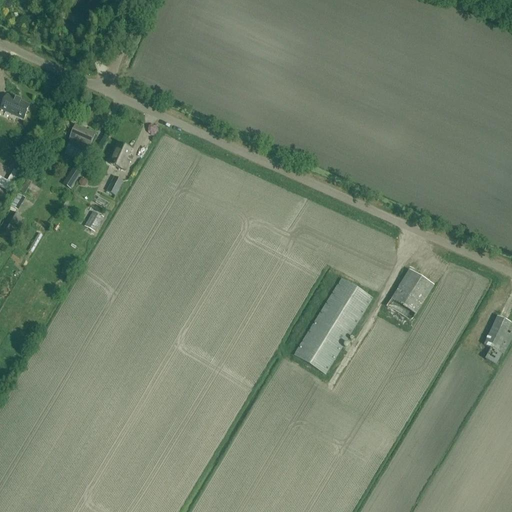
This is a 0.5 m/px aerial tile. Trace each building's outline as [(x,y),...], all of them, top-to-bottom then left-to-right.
[(7,96),(1,110),(24,120),(30,106),(21,102),(22,101),(16,99),(16,100),(7,96)] [(90,148),(95,135),(76,126),(70,140),(71,140),(68,146),(86,154),(89,147),(90,148)] [(123,170),(131,151),(118,145),(110,165),(123,170)] [(71,191),(84,170),(76,165),(63,185),(71,191)] [(116,198),(124,182),(114,177),(107,192),(116,198)] [(6,184),(0,179),(0,187),(11,193),(15,186),(10,183),(6,184)] [(25,195),(32,184),(27,181),(20,192),(25,195)] [(93,199),(100,205),(103,201),(96,195),(93,199)] [(0,234),(10,241),(23,220),(10,212),(0,229),(0,234)] [(103,219),(93,213),(85,227),(95,233),(103,219)] [(411,323),(434,287),(410,272),(387,308),(411,323)] [(326,376),(350,336),(372,299),(342,280),(295,357),(326,376)] [(504,356),(511,340),(511,324),(498,318),(484,346),(491,349),(485,360),(496,366),(502,355),(504,356)]
